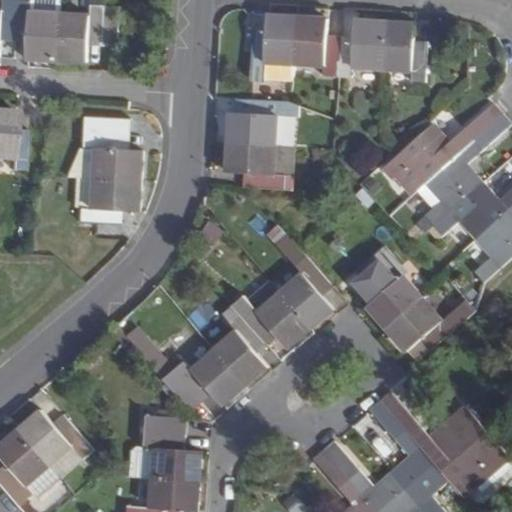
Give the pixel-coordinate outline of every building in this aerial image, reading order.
[(0,41),(0,38),(1,29),(15,30),(16,0),(2,0),(2,11),(0,11),(0,41)] [(30,1),(23,0),(16,0),(15,30),(28,31),(28,39),(26,57),(57,59),(60,15),(29,12),(30,1)] [(60,0),(29,0),(30,1),(29,12),(60,15),(60,0)] [(57,59),(89,61),(90,43),(90,34),(102,35),(101,44),(116,44),(119,5),(92,4),(92,16),(60,15),(57,59)] [(293,81),(295,64),(298,17),(268,15),(267,32),(267,42),(253,41),(251,78),(293,81)] [(327,37),(328,19),(298,17),(295,64),(325,66),(324,76),(339,77),(340,46),(326,45),(327,37)] [(352,68),(384,70),(385,23),(356,21),(354,39),(354,46),(340,46),(339,77),(352,78),(352,68)] [(415,25),(385,23),(384,70),(412,72),(412,83),(426,84),(428,52),(413,52),(414,43),(415,25)] [(1,29),(0,38),(14,39),(15,30),(1,29)] [(15,30),(14,39),(28,39),(28,31),(15,30)] [(253,41),(267,42),(267,32),(254,31),(253,41)] [(90,34),(90,43),(101,44),(102,35),(90,34)] [(326,45),(340,46),(341,38),(327,37),(326,45)] [(340,46),(354,46),(354,39),(341,38),(340,46)] [(428,52),(428,44),(414,43),(413,52),(428,52)] [(278,115),(289,115),(290,101),(258,100),(257,114),(249,114),(231,113),(230,143),(277,145),(278,115)] [(257,114),(258,100),(249,100),(249,114),(257,114)] [(397,178),(412,165),(428,183),(506,113),(497,103),(452,143),(436,126),(388,169),(397,178)] [(15,169),(29,170),(31,140),(17,139),(17,131),(18,113),(0,112),(0,156),(15,157),(15,169)] [(141,180),(143,151),(132,150),(116,149),(119,115),(80,113),(77,146),(98,149),(96,178),(141,180)] [(427,234),(437,225),(485,182),(475,170),(471,174),(465,167),(511,125),(511,120),(506,113),(428,183),(421,190),(435,206),(427,214),(428,215),(418,224),(427,234)] [(132,150),(133,117),(119,115),(116,149),(132,150)] [(31,140),(31,131),(17,131),(17,139),(31,140)] [(297,146),(277,145),(230,143),(229,172),(246,173),(255,173),(254,187),(295,189),(297,146)] [(96,178),(98,149),(77,146),(75,146),(67,175),(80,176),(96,178)] [(254,187),(255,173),(246,173),(245,187),(254,187)] [(82,207),(94,208),(96,178),(80,176),(78,206),(82,207)] [(112,223),(113,209),(121,210),(139,211),(141,180),(96,178),(94,208),(82,207),(81,221),(112,223)] [(445,234),(461,220),(478,239),(511,208),(511,189),(501,199),(485,182),(437,225),(445,234)] [(477,271),(486,282),(511,257),(511,208),(478,239),(493,256),(477,271)] [(121,210),(113,209),(112,223),(121,223),(121,210)] [(209,225),(194,246),(207,255),(222,234),(209,225)] [(279,243),(303,273),(280,293),(311,328),(335,308),(325,297),(320,291),(331,281),(307,255),(304,252),(288,236),(279,243)] [(377,281),(386,291),(379,297),(370,305),(390,327),(424,296),(404,274),(412,267),(404,257),(377,281)] [(269,281),(248,300),(258,312),(280,293),(269,281)] [(331,281),(320,291),(325,297),(336,287),(331,281)] [(377,281),(370,287),(379,297),(386,291),(377,281)] [(264,339),(274,330),(279,336),(289,347),(311,328),(280,293),(258,312),(248,300),(244,296),(234,305),(264,339)] [(424,335),(434,346),(459,323),(474,310),(464,299),(443,318),(424,296),(390,327),(409,349),(418,341),(424,335)] [(253,348),(264,339),(234,305),(224,314),(237,331),(215,349),(245,385),(268,365),(258,354),(253,348)] [(274,330),(264,339),(269,345),(279,336),(274,330)] [(434,346),(424,335),(418,341),(427,351),(434,346)] [(264,339),(253,348),(258,354),(269,345),(264,339)] [(164,379),(191,412),(202,402),(197,396),(208,387),(213,393),(223,405),(245,385),(215,349),(192,369),(185,361),(176,369),(165,356),(153,367),(164,379)] [(208,387),(197,396),(202,402),(213,393),(208,387)] [(442,437),(435,441),(393,392),(382,401),(450,481),(461,472),(476,488),(510,460),(466,409),(438,433),(442,437)] [(445,511),(432,496),(450,481),(382,401),(372,410),(414,460),(407,466),(404,463),(393,471),(427,511),(445,511)] [(53,424),(41,411),(18,431),(49,466),(73,446),(84,459),(94,451),(69,421),(58,430),(53,424)] [(69,421),(63,415),(53,424),(58,430),(69,421)] [(143,447),(156,448),(154,478),(201,482),(204,451),(183,449),(186,418),(146,415),(143,447)] [(27,485),(49,466),(18,431),(0,446),(0,454),(8,464),(13,470),(3,478),(23,502),(34,494),(27,485)] [(427,511),(393,471),(383,480),(386,484),(378,491),(337,442),(326,451),(377,511),(427,511)] [(49,466),(61,479),(84,459),(73,446),(49,466)] [(132,450),(130,477),(154,478),(156,448),(143,447),(136,446),(132,450)] [(377,511),(326,451),(316,459),(357,509),(353,511),(347,511),(346,511),(377,511)] [(0,475),(3,478),(13,470),(8,464),(0,470),(0,475)] [(49,466),(27,485),(34,494),(39,499),(61,479),(49,466)] [(199,511),(201,482),(154,478),(152,507),(139,506),(138,511),(170,511),(170,508),(180,509),(199,511)]
